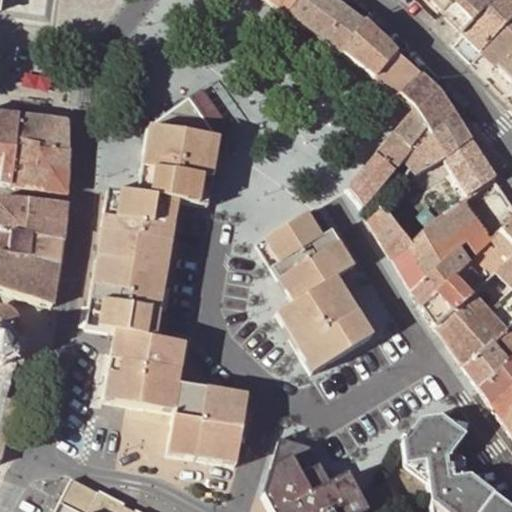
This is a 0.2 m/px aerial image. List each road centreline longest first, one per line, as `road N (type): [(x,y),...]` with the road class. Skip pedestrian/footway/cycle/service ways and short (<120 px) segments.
road 1 (residential): [(142,0),(112,35),(103,63),(70,329),(34,464)]
road 2 (residential): [(511,468),(331,200)]
road 3 (residential): [(511,149),(369,0)]
road 4 (residential): [(34,464),(158,487),(205,511)]
